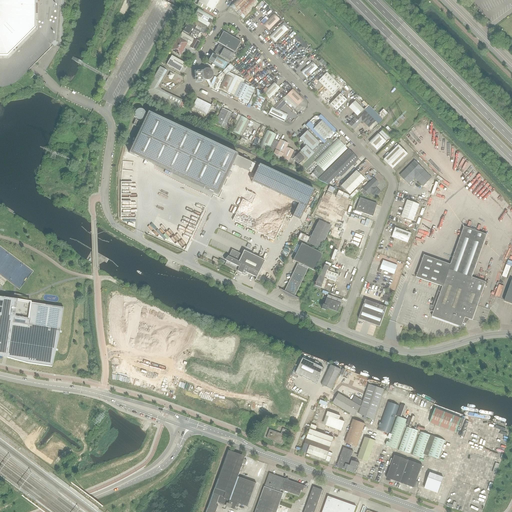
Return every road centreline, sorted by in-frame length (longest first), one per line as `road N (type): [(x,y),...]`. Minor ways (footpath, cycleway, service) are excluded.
road 1 (unclassified): [(339,330),(133,236),(114,224),(96,189)]
road 2 (unclassified): [(314,103),(390,181),(339,330)]
road 3 (trunk): [(352,0),(511,157)]
road 4 (unclassified): [(314,103),(286,129),(198,88),(189,79),(192,68),(217,26)]
road 5 (trunk): [(511,137),(373,0)]
road 6 (secondary): [(425,511),(255,450)]
road 7 (unclassified): [(511,334),(408,352),(339,330)]
road 8 (unknown): [(384,346),(419,251),(463,197)]
road 9 (tertiary): [(178,425),(153,466),(52,511)]
road 10 (tertiary): [(62,511),(154,471),(186,428)]
road 11 (unclassified): [(217,26),(229,18),(236,23),(314,103)]
